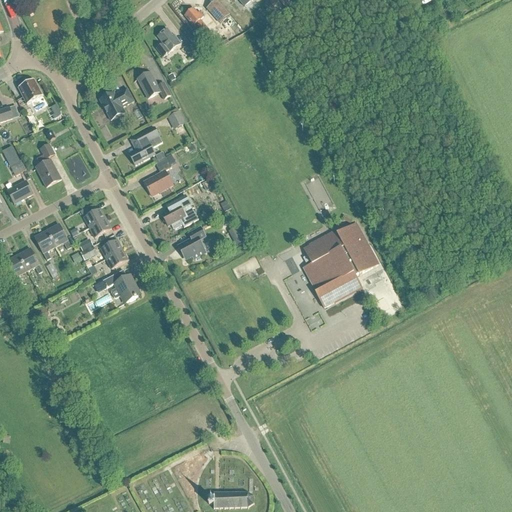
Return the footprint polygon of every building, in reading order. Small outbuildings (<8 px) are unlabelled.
[(270,0),(266,4),(271,10),(279,4),(275,0),(270,0)] [(296,0),(277,0),(286,10),(297,1),(296,0)] [(220,25),(229,16),(216,2),(206,11),(220,25)] [(278,6),(272,11),(276,15),(281,10),(278,6)] [(197,7),(185,18),(200,35),(212,24),(197,7)] [(252,25),(247,18),(245,14),(231,23),(239,34),(252,25)] [(167,32),(158,39),(156,41),(161,47),(155,52),(162,61),(181,46),(174,37),(173,39),(167,32)] [(189,45),(184,49),(191,59),(196,54),(189,45)] [(158,89),(150,75),(138,82),(148,101),(160,95),(164,102),(171,98),(167,91),(164,86),(158,89)] [(36,113),(44,109),(39,100),(43,98),(34,82),(19,90),(27,107),(31,104),(36,113)] [(114,95),(100,102),(111,123),(125,115),(122,110),(134,104),(127,91),(115,97),(114,95)] [(0,124),(13,121),(9,108),(0,111),(0,124)] [(177,129),(185,125),(183,122),(171,128),(172,131),(177,129)] [(63,127),(55,134),(60,139),(67,132),(63,127)] [(15,128),(6,132),(9,137),(18,133),(15,128)] [(130,143),(136,153),(129,156),(135,168),(155,157),(152,151),(163,145),(154,130),(130,143)] [(51,143),(55,141),(51,133),(47,136),(51,143)] [(9,137),(10,142),(21,139),(19,134),(9,137)] [(47,161),(55,157),(50,146),(40,151),(44,158),(37,162),(40,167),(36,170),(46,190),(61,182),(51,162),(48,163),(47,161)] [(73,161),(84,183),(96,177),(86,155),(73,161)] [(169,164),(170,168),(176,165),(172,157),(155,166),(158,170),(169,164)] [(26,172),(21,163),(10,168),(15,178),(26,172)] [(169,164),(158,170),(161,176),(144,184),(152,199),(173,188),(165,174),(172,170),(170,168),(169,164)] [(33,197),(26,183),(7,193),(14,207),(33,197)] [(198,222),(185,198),(166,208),(169,213),(162,217),(168,228),(171,227),(174,232),(183,227),(184,230),(198,222)] [(89,230),(106,221),(101,211),(84,220),(89,230)] [(112,231),(106,221),(89,230),(95,240),(112,231)] [(243,225),(236,230),(247,245),(253,240),(243,225)] [(47,233),(55,249),(64,245),(67,252),(71,250),(68,243),(59,226),(47,233)] [(317,294),(316,295),(324,310),(362,290),(356,278),(359,277),(360,277),(379,267),(357,226),(338,236),(337,234),(310,248),(311,250),(305,253),(312,266),(304,270),(317,294)] [(69,234),(72,239),(79,236),(76,230),(69,234)] [(192,241),(179,249),(186,261),(192,258),(194,261),(206,255),(199,242),(205,239),(200,230),(189,236),(192,241)] [(55,249),(47,233),(34,239),(44,256),(47,263),(51,261),(47,254),(55,249)] [(90,240),(79,246),(83,252),(93,247),(90,240)] [(110,240),(103,244),(105,248),(113,244),(110,240)] [(106,261),(123,252),(117,242),(101,251),(106,261)] [(92,249),(80,256),(83,261),(84,263),(96,256),(92,249)] [(30,250),(18,257),(27,273),(35,269),(39,276),(43,274),(39,268),(30,250)] [(123,252),(106,261),(112,271),(128,263),(123,252)] [(75,266),(82,262),(78,255),(71,258),(75,266)] [(27,273),(18,257),(6,263),(15,281),(15,280),(18,287),(22,285),(19,278),(27,273)] [(59,279),(52,266),(46,270),(50,277),(53,283),(59,279)] [(382,289),(387,284),(387,300),(393,306),(394,307),(387,313),(391,313),(408,308),(408,304),(406,299),(404,301),(400,301),(402,299),(398,295),(405,295),(400,289),(398,281),(393,276),(391,271),(387,266),(387,271),(392,276),(387,281),(383,282),(377,282),(377,284),(377,292),(385,292),(382,289)] [(103,271),(92,276),(97,285),(108,280),(103,271)] [(117,276),(103,283),(107,290),(115,286),(117,290),(112,293),(111,295),(114,300),(116,300),(121,298),(126,305),(141,297),(130,278),(121,283),(117,276)] [(53,283),(50,277),(44,280),(51,292),(56,289),(53,283)] [(20,298),(25,308),(31,305),(25,295),(20,298)] [(106,300),(92,304),(94,313),(108,309),(106,300)] [(33,311),(33,319),(46,319),(46,311),(33,311)] [(317,315),(319,321),(328,318),(327,312),(317,315)] [(207,503),(209,505),(209,506),(214,506),(214,510),(213,510),(214,511),(215,510),(219,510),(219,511),(220,511),(220,510),(221,510),(224,510),(224,511),(225,511),(225,510),(229,510),(229,511),(230,511),(230,510),(235,510),(235,511),(235,510),(241,510),(242,510),(248,509),(248,510),(249,510),(248,509),(253,506),(254,506),(253,505),(253,499),(254,499),(254,498),(253,499),(248,495),(249,495),(248,494),(248,495),(241,495),(241,494),(241,495),(235,496),(235,495),(234,495),(234,496),(230,496),(230,495),(229,495),(229,496),(225,495),(224,495),(223,495),(223,496),(221,496),(221,495),(220,495),(220,494),(219,494),(219,495),(215,495),(214,495),(214,496),(214,500),(209,500),(209,501),(207,503)]
